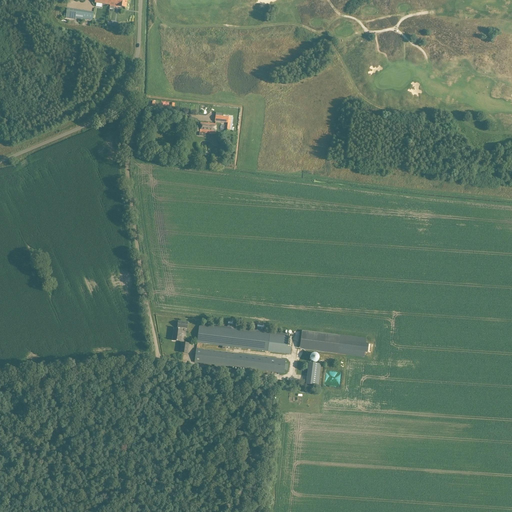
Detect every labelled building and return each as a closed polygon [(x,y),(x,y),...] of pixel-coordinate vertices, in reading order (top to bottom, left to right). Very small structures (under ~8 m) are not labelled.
[(93,21),(94,15),(94,13),(71,9),(71,10),(67,10),(65,18),(74,20),(74,18),(93,21)] [(215,122),(227,123),(226,130),(230,130),(231,117),(216,116),(215,122)] [(200,131),(205,132),(205,133),(208,133),(215,133),(215,129),(216,124),(201,123),(200,131)] [(199,326),(197,343),(222,346),(222,348),(225,349),(225,346),(268,351),(290,354),(291,347),(287,347),(289,336),(287,336),(287,334),(262,331),(263,327),(257,326),(257,330),(250,329),(248,329),(248,328),(245,327),(245,329),(231,327),(232,324),(228,323),(227,327),(202,324),(202,326),(199,326)] [(173,341),(178,341),(181,342),(182,334),(182,329),(174,328),(173,341)] [(366,338),(340,335),(302,330),(299,349),(338,354),(338,353),(363,357),(364,352),(367,353),(368,352),(370,352),(371,344),(365,344),(366,338)] [(180,353),(185,353),(187,353),(189,343),(182,342),(180,353)] [(195,362),(274,372),(284,373),(284,370),(287,371),(288,364),(285,364),(286,360),(196,349),(195,362)] [(310,357),(310,358),(310,359),(310,360),(311,361),(312,362),(313,362),(314,362),(315,362),(316,362),(317,362),(318,361),(318,360),(319,359),(319,358),(319,357),(319,356),(318,355),(318,354),(317,354),(316,353),(315,353),(314,353),(313,353),(312,353),(312,354),(311,354),(310,355),(310,356),(310,357)] [(309,363),(306,384),(318,386),(321,364),(309,363)]
